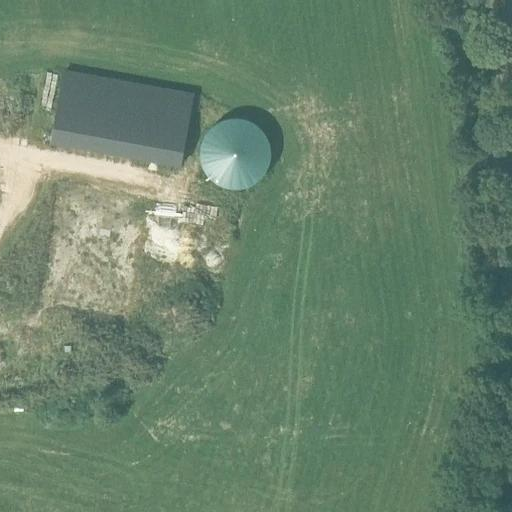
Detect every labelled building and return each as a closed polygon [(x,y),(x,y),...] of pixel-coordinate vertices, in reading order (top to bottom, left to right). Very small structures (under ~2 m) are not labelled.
[(179,165),(192,95),(66,72),(54,143),(179,165)] [(236,189),(243,188),(249,187),(255,184),(260,180),(264,175),(268,169),(270,163),(271,157),(270,150),(269,144),(266,138),(263,133),(258,128),(253,125),(247,122),(240,121),(234,121),(227,122),(221,125),(216,128),(211,133),(207,138),(205,144),(203,150),(203,156),(204,163),(206,169),(209,175),(213,179),(218,183),(224,186),(230,188),(236,189)] [(144,186),(145,168),(120,168),(119,186),(144,186)] [(61,193),(42,300),(121,313),(140,206),(61,193)] [(31,318),(0,323),(0,366),(38,361),(31,318)]
